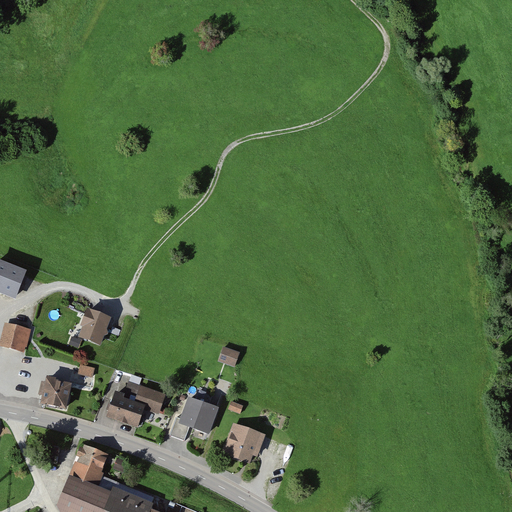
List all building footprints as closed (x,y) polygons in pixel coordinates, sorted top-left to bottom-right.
[(27,273),(0,261),(0,295),(15,301),(27,273)] [(111,319),(88,311),(82,327),(84,328),(80,339),(100,347),(111,319)] [(32,328),(5,322),(0,346),(0,348),(26,354),(32,328)] [(241,354),(224,348),(218,362),(235,368),(241,354)] [(80,366),(79,376),(94,378),(95,367),(80,366)] [(76,383),(53,377),(46,403),(70,408),(76,383)] [(140,403),(118,396),(111,417),(146,428),(151,414),(165,419),(172,397),(145,388),(140,403)] [(185,420),(180,418),(172,439),(190,446),(196,430),(212,436),(222,407),(194,397),(185,420)] [(266,438),(235,426),(224,455),(255,467),(266,438)] [(116,457),(88,446),(63,509),(69,511),(68,511),(163,511),(157,509),(159,505),(118,488),(115,494),(103,489),(116,457)]
